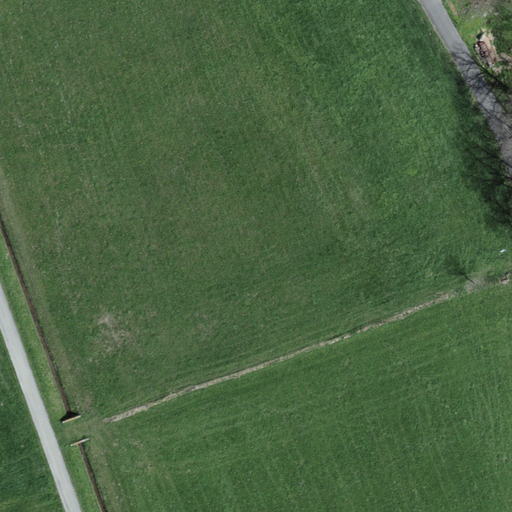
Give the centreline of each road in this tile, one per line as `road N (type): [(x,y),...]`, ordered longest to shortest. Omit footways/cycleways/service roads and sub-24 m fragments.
road 1 (unclassified): [(76,511),(0,300)]
road 2 (unclassified): [(511,125),(431,0)]
